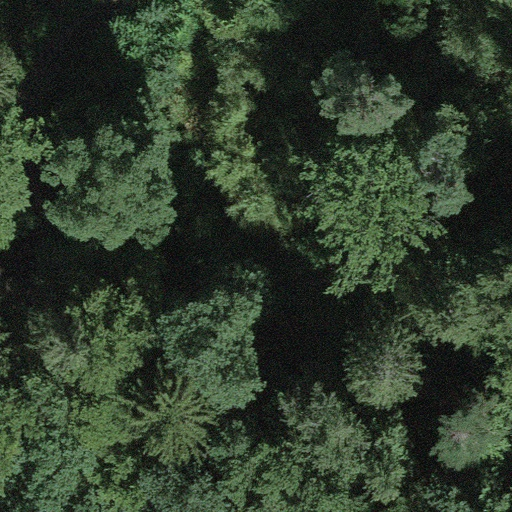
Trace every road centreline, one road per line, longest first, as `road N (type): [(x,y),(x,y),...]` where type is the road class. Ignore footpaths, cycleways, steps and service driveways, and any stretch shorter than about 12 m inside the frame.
road 1 (track): [(137,0),(95,31),(45,193),(26,311),(59,458),(90,511)]
road 2 (track): [(45,193),(511,376)]
